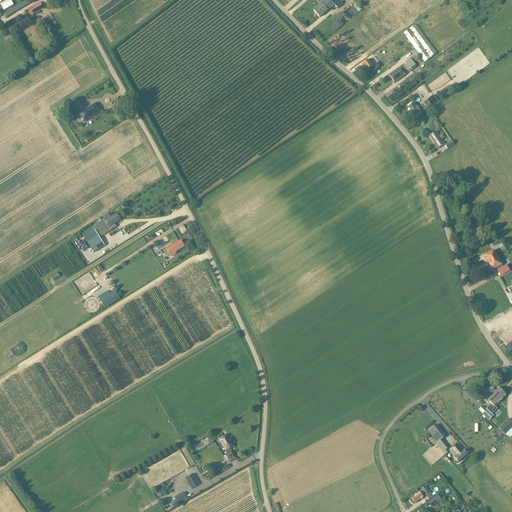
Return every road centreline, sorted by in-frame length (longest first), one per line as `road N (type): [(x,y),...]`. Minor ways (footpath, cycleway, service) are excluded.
road 1 (unclassified): [(270,511),(261,472),(260,369),(78,0)]
road 2 (unclassified): [(510,368),(476,317),(422,157),(385,108),(273,0)]
road 3 (unclassified): [(404,511),(380,456),(395,419),(444,384),(510,368)]
